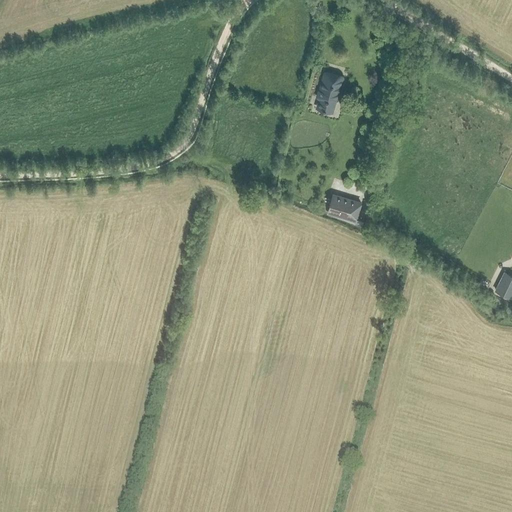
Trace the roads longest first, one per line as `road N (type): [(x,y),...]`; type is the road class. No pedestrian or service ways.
road 1 (track): [(0,175),(150,169),(186,144),(230,21),(247,0)]
road 2 (track): [(511,78),(385,0)]
